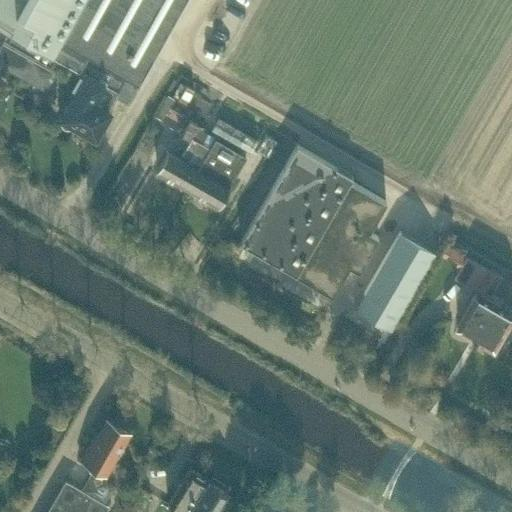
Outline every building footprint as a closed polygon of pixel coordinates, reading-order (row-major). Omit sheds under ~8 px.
[(0,0),(0,25),(13,33),(8,41),(3,38),(0,43),(0,63),(42,87),(53,66),(57,57),(84,72),(71,93),(73,94),(59,118),(60,122),(62,124),(65,126),(70,126),(72,125),(74,123),(95,134),(110,107),(107,106),(116,93),(127,100),(183,0),(0,0)] [(238,0),(238,1),(261,12),(266,0),(238,0)] [(194,89),(181,81),(173,95),(186,102),(194,89)] [(175,98),(168,94),(154,116),(162,119),(175,98)] [(257,140),(218,117),(211,129),(250,151),(257,140)] [(210,148),(217,137),(201,128),(203,126),(189,118),(181,133),(190,139),(179,156),(168,149),(155,170),(187,188),(210,148)] [(277,140),(266,133),(257,149),(267,155),(277,140)] [(210,148),(240,165),(241,166),(247,155),(217,137),(210,148)] [(240,241),(332,294),(349,264),(358,269),(378,235),(369,230),(386,200),(350,179),(352,174),(297,142),(240,241)] [(210,148),(187,188),(218,206),(229,186),(228,185),(240,165),(210,148)] [(399,229),(355,306),(391,328),(435,250),(399,229)] [(511,319),(511,307),(491,296),(503,276),(490,267),(490,268),(468,255),(456,276),(478,289),(459,322),(482,336),(483,343),(490,347),(498,345),(511,319)] [(80,459),(104,474),(128,432),(107,419),(99,432),(96,431),(80,459)] [(189,467),(167,503),(181,511),(211,511),(226,488),(223,486),(225,484),(213,476),(211,479),(208,477),(208,478),(189,467)] [(104,511),(109,504),(65,478),(45,511),(104,511)]
